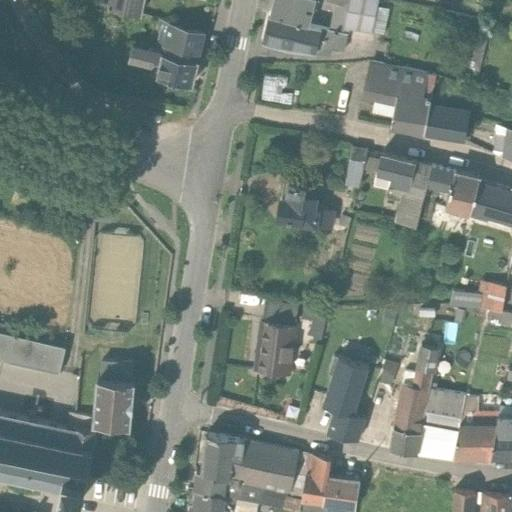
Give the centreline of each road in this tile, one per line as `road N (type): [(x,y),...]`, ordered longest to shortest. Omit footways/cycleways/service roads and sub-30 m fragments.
road 1 (track): [(0,156),(83,178),(155,162),(64,73),(17,0)]
road 2 (residential): [(511,470),(420,458),(172,401)]
road 3 (residential): [(225,100),(416,138),(511,168)]
road 4 (track): [(180,356),(82,338),(76,323),(91,177)]
road 5 (tertiary): [(210,172),(172,401)]
road 6 (tertiary): [(0,105),(109,148),(210,172)]
